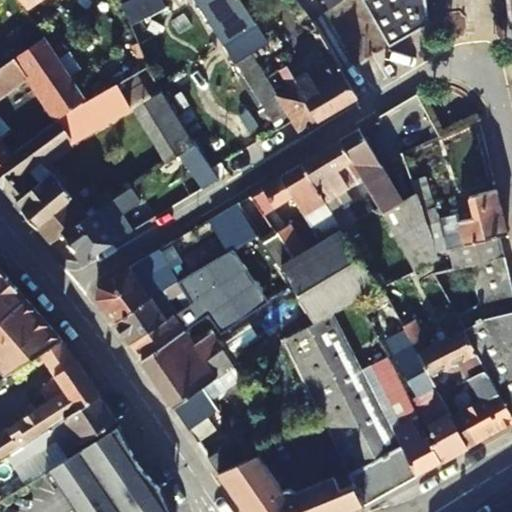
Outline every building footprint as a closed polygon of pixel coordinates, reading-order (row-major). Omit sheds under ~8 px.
[(160,0),(123,0),(121,1),(127,21),(163,11),(160,0)] [(193,0),(234,64),(267,44),(238,0),(193,0)] [(361,0),(388,47),(430,22),(428,21),(425,0),(361,0)] [(40,37),(10,58),(24,80),(51,123),(57,119),(69,110),(82,102),(69,82),(40,37)] [(51,123),(97,95),(143,66),(142,64),(134,41),(69,82),(82,102),(69,110),(57,119),(51,123)] [(267,44),(234,64),(276,128),(281,125),(244,64),(271,47),(267,44)] [(271,47),(244,64),(281,125),(289,119),(276,98),(276,96),(266,78),(277,71),(285,66),(282,63),(277,56),(273,49),(271,47)] [(331,57),(294,80),(316,119),(355,96),(331,57)] [(0,121),(0,93),(13,84),(0,65),(0,132),(4,128),(0,121)] [(0,161),(0,187),(35,228),(71,199),(46,170),(33,181),(26,171),(66,142),(69,145),(127,110),(159,91),(143,66),(97,95),(51,123),(42,130),(21,146),(19,147),(0,161)] [(285,66),(277,71),(287,89),(276,96),(276,98),(289,119),(296,131),(316,119),(294,80),(285,66)] [(51,123),(24,80),(18,84),(37,118),(14,135),(21,146),(42,130),(51,123)] [(195,144),(159,91),(127,110),(155,155),(157,154),(164,165),(179,155),(195,144)] [(0,161),(19,147),(4,128),(0,132),(0,161)] [(340,140),(350,161),(370,197),(414,270),(428,264),(417,220),(415,211),(411,198),(396,205),(390,194),(383,183),(388,180),(358,129),(340,140)] [(300,165),(322,201),(330,197),(347,186),(337,168),(350,161),(340,140),(300,165)] [(195,144),(179,155),(201,188),(216,177),(211,169),(195,144)] [(116,182),(122,193),(131,187),(164,165),(157,154),(155,155),(116,182)] [(223,173),(219,165),(211,169),(216,177),(223,173)] [(301,214),(313,207),(331,236),(340,230),(339,229),(328,210),(322,201),(300,165),(262,188),(262,189),(274,208),(291,197),(301,214)] [(394,192),(388,180),(383,183),(390,194),(394,192)] [(140,202),(131,187),(122,193),(86,217),(64,232),(81,261),(132,230),(122,213),(140,202)] [(274,208),(262,189),(248,197),(271,239),(274,237),(305,220),(320,243),(331,236),(313,207),(301,214),(291,197),(274,208)] [(468,197),(475,216),(500,211),(495,189),(468,197)] [(322,201),(328,210),(335,206),(330,197),(322,201)] [(86,217),(71,199),(35,228),(48,243),(64,232),(86,217)] [(222,212),(241,244),(256,235),(236,203),(222,212)] [(328,210),(339,229),(351,222),(339,204),(335,206),(328,210)] [(415,211),(417,220),(429,217),(427,209),(415,211)] [(505,236),(506,236),(500,211),(475,216),(457,220),(455,211),(429,217),(417,220),(428,264),(438,260),(436,252),(447,249),(497,238),(505,236)] [(207,221),(226,253),(241,244),(222,212),(207,221)] [(305,220),(274,237),(288,264),(316,246),(320,243),(305,220)] [(360,263),(372,255),(351,222),(339,229),(340,230),(360,263)] [(288,264),(279,270),(314,324),(331,313),(357,298),(376,287),(360,263),(340,230),(331,236),(320,243),(316,246),(288,264)] [(271,239),(263,245),(279,270),(288,264),(274,237),(271,239)] [(497,239),(497,238),(447,249),(448,255),(497,239)] [(467,265),(502,256),(497,239),(448,255),(444,257),(448,269),(467,265)] [(444,257),(448,255),(447,249),(436,252),(438,260),(444,257)] [(502,256),(467,265),(473,286),(507,277),(502,256)] [(97,299),(115,322),(149,298),(139,282),(130,267),(98,285),(97,299)] [(0,269),(0,366),(8,375),(40,353),(61,339),(0,269)] [(507,277),(473,286),(479,306),(511,297),(507,277)] [(175,312),(165,298),(179,290),(175,283),(172,285),(149,298),(115,322),(129,342),(171,315),(175,312)] [(511,417),(511,298),(511,297),(479,306),(474,307),(457,319),(464,330),(463,332),(487,373),(511,417)] [(361,507),(416,476),(371,391),(331,313),(314,324),(283,344),(320,423),(349,483),(351,486),(361,507)] [(214,412),(207,402),(198,389),(230,367),(207,333),(190,344),(171,315),(129,342),(188,431),(214,412)] [(412,346),(414,350),(424,344),(414,322),(402,328),(412,346)] [(429,379),(452,366),(459,363),(469,383),(487,373),(463,332),(439,344),(436,338),(429,341),(432,349),(428,351),(417,356),(429,379)] [(69,349),(61,339),(40,353),(55,376),(78,362),(76,359),(69,349)] [(428,351),(424,344),(414,350),(416,355),(417,356),(428,351)] [(396,354),(400,363),(416,355),(414,350),(412,346),(396,354)] [(435,440),(429,442),(439,463),(465,448),(451,421),(429,379),(417,356),(416,355),(400,363),(398,364),(419,405),(426,401),(435,420),(427,424),(435,440)] [(0,459),(8,454),(99,395),(78,362),(55,376),(57,378),(64,390),(56,395),(0,428),(0,459)] [(459,363),(452,366),(463,386),(469,383),(459,363)] [(374,373),(380,386),(371,391),(416,476),(439,463),(429,442),(390,365),(374,373)] [(230,367),(198,389),(207,402),(239,380),(230,367)] [(482,439),(511,421),(511,417),(487,373),(469,383),(475,393),(481,405),(467,412),(482,439)] [(64,390),(57,378),(49,383),(56,395),(64,390)] [(481,405),(475,393),(469,396),(472,403),(466,407),(467,412),(481,405)] [(99,395),(8,454),(16,467),(28,460),(27,456),(56,438),(58,441),(75,432),(80,442),(116,420),(99,395)] [(473,444),(482,439),(467,412),(459,417),(473,444)] [(465,448),(473,444),(459,417),(451,421),(465,448)] [(129,453),(115,429),(70,457),(102,468),(129,453)] [(205,457),(216,473),(245,459),(232,440),(205,457)] [(50,470),(72,507),(138,468),(129,453),(102,468),(70,457),(50,470)] [(279,491),(254,455),(245,459),(216,473),(242,511),(350,511),(361,507),(351,486),(337,492),(332,478),(292,495),(291,493),(289,491),(286,490),(284,490),(281,490),(279,491)] [(161,511),(158,502),(138,468),(72,507),(75,511),(161,511)]
